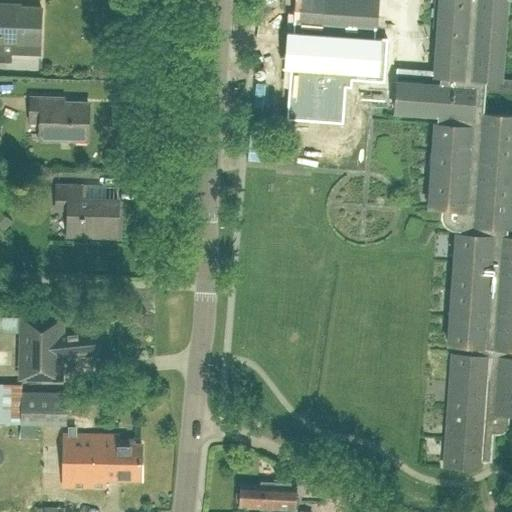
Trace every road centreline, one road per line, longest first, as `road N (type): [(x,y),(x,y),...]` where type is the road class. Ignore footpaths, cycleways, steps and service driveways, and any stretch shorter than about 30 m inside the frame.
road 1 (tertiary): [(184,511),(207,271),(220,0)]
road 2 (track): [(192,422),(266,446),(379,511)]
